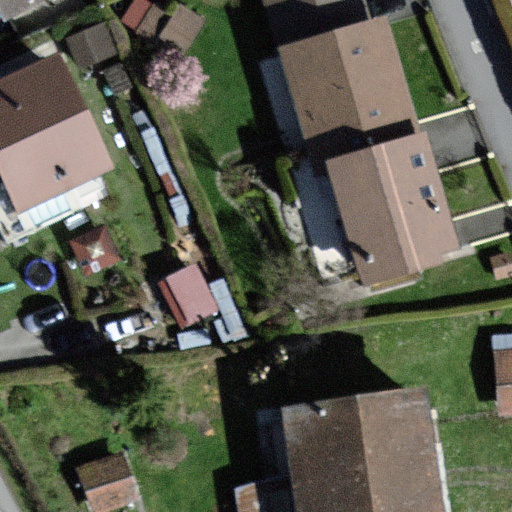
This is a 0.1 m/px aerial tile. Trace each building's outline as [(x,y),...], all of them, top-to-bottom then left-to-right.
[(36,0),(0,0),(8,15),(36,0)] [(269,0),(286,52),(369,26),(361,0),(269,0)] [(323,169),(334,165),(421,138),(384,21),(369,26),(286,52),(323,169)] [(115,51),(105,25),(71,38),(81,64),(115,51)] [(109,166),(57,55),(0,81),(0,160),(21,206),(109,166)] [(431,246),(453,239),(421,138),(334,165),(370,277),(434,257),(431,246)] [(116,258),(103,227),(74,240),(88,270),(116,258)] [(511,271),(511,264),(509,253),(493,257),(498,275),(511,271)] [(209,293),(195,267),(165,283),(179,310),(209,293)] [(511,406),(511,350),(500,352),(503,407),(511,406)] [(442,511),(426,387),(291,405),(304,511),(442,511)] [(134,497),(121,456),(85,468),(97,509),(134,497)] [(242,482),(243,511),(297,511),(296,480),(242,482)]
